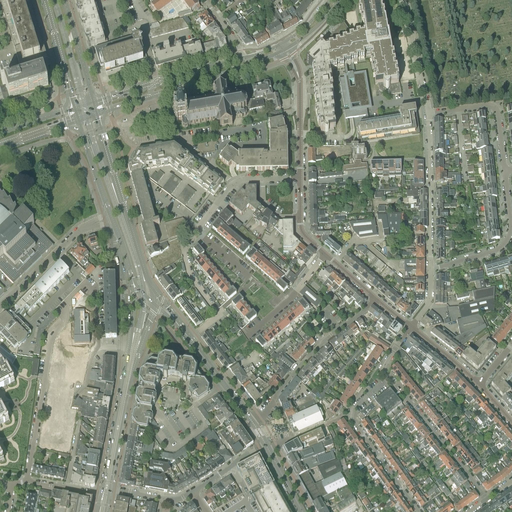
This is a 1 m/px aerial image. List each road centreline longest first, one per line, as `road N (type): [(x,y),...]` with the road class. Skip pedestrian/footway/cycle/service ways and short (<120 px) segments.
road 1 (unclassified): [(25,481),(51,336),(63,324),(67,300),(84,282),(95,292),(98,346),(123,347)]
road 2 (secondary): [(156,294),(96,114)]
road 3 (secondary): [(96,114),(247,64)]
road 4 (residential): [(427,113),(430,270)]
road 5 (residential): [(485,499),(389,377)]
road 6 (residential): [(430,270),(505,243),(504,172)]
road 7 (secondary): [(134,347),(105,492)]
road 8 (residential): [(373,298),(315,348),(274,398)]
road 9 (residential): [(427,113),(493,108),(504,172)]
road 10 (residential): [(248,277),(195,231),(232,183)]
road 11 (secondary): [(250,420),(172,318)]
